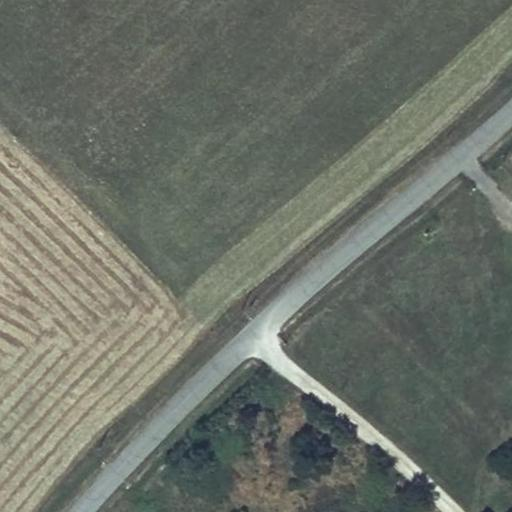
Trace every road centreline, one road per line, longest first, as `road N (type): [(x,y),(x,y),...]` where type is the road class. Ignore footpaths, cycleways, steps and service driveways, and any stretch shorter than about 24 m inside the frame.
road 1 (unclassified): [(80,511),(257,326),(511,99)]
road 2 (track): [(249,335),(453,511)]
